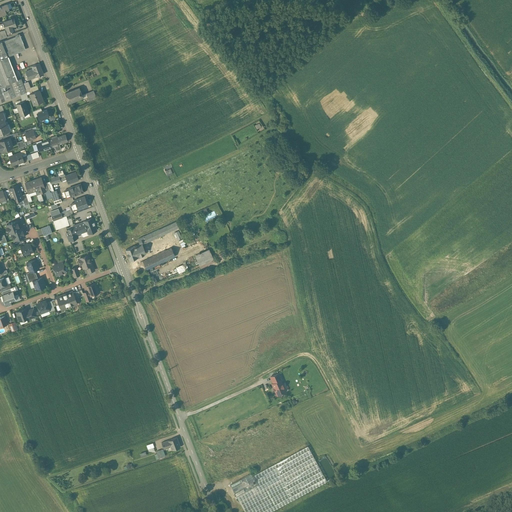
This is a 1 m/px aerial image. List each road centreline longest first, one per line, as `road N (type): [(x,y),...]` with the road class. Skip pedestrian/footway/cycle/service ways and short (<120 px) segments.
road 1 (track): [(101,211),(284,130),(374,208),(388,260),(430,320)]
road 2 (tertiary): [(122,266),(214,511)]
road 3 (track): [(178,414),(285,364),(305,364),(319,385)]
road 4 (tertiary): [(22,0),(79,150)]
road 5 (track): [(132,293),(248,250)]
road 6 (tertiary): [(79,150),(122,266)]
